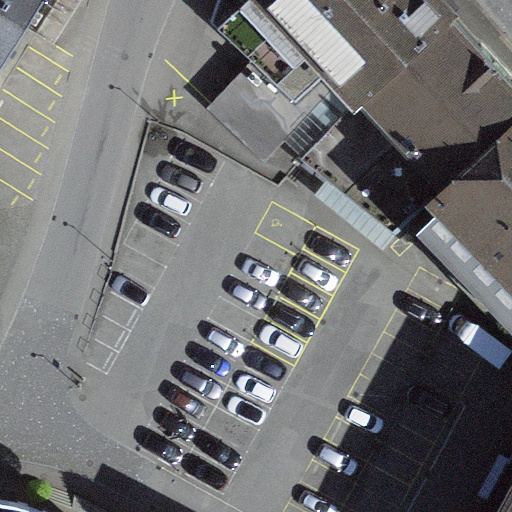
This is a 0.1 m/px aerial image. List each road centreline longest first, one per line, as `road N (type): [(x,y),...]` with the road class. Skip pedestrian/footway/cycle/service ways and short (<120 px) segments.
road 1 (residential): [(12,413),(56,300),(148,0)]
road 2 (residential): [(193,511),(12,413)]
